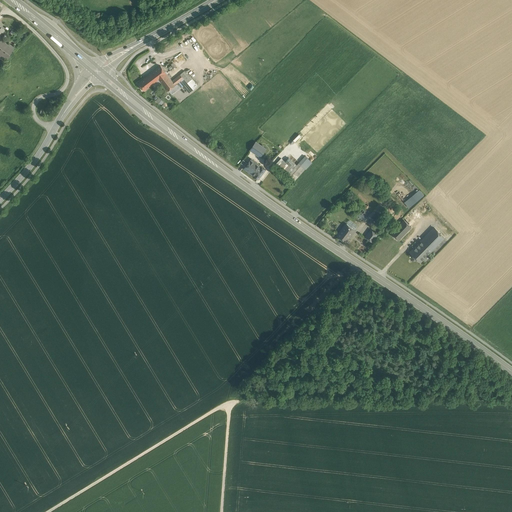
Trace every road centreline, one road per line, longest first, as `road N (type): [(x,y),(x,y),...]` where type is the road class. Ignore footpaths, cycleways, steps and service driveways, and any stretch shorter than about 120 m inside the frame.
road 1 (primary): [(511,371),(274,208),(97,70)]
road 2 (track): [(222,511),(231,403),(51,511)]
road 3 (tertiary): [(97,70),(215,0)]
road 4 (tertiary): [(0,200),(75,95)]
